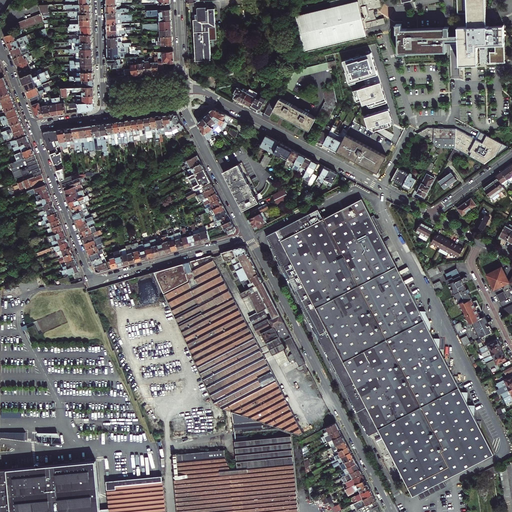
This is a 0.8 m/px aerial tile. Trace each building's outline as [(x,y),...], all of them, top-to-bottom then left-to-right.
[(381,7),(379,0),(335,0),(329,1),(331,7),(296,15),(305,50),(367,36),(365,29),(385,24),(384,18),(377,19),(376,17),(375,12),(374,9),(381,7)] [(491,64),(505,64),(505,47),(511,47),(510,28),(500,29),(501,22),(495,20),(495,29),(491,29),(489,0),(457,0),(458,14),(468,14),(469,27),(463,27),(463,37),(463,42),(464,68),(473,68),(484,67),(483,48),(485,48),(485,52),(490,52),(489,48),(496,48),(496,53),(491,53),(491,64)] [(194,34),(195,61),(210,60),(209,27),(216,26),(215,9),(208,9),(208,10),(206,10),(206,7),(197,8),(197,19),(193,19),(194,34)] [(162,10),(148,10),(148,16),(160,15),(160,21),(172,21),(172,19),(172,13),(171,11),(171,9),(162,10)] [(76,12),(70,12),(70,16),(75,16),(75,19),(80,19),(82,19),(80,11),(76,12)] [(82,19),(92,19),(91,11),(80,11),(82,19)] [(34,25),(31,17),(16,23),(18,31),(20,30),(34,25)] [(122,20),(124,20),(129,17),(117,18),(117,19),(112,19),(112,18),(107,18),(107,25),(115,25),(118,24),(121,21),(122,20)] [(82,19),(80,19),(80,24),(71,24),(71,25),(69,28),(84,27),(82,19)] [(172,21),(160,21),(156,25),(142,26),(142,31),(161,30),(172,29),(172,27),(172,21)] [(86,35),(84,27),(69,28),(69,27),(69,31),(77,31),(77,30),(78,30),(78,35),(81,35),(86,35)] [(86,35),(92,35),(92,27),(84,27),(86,35)] [(400,36),(401,44),(405,44),(406,57),(414,57),(414,55),(455,53),(455,42),(463,42),(463,37),(456,38),(455,29),(450,30),(450,31),(408,34),(407,29),(403,29),(403,36),(400,36)] [(18,31),(5,36),(6,38),(8,43),(19,39),(17,35),(18,34),(18,33),(21,32),(20,30),(18,31)] [(25,36),(19,39),(8,43),(9,46),(10,50),(26,44),(24,38),(26,38),(25,36)] [(122,36),(107,37),(107,43),(107,47),(119,47),(129,46),(130,46),(130,43),(122,43),(122,36)] [(153,44),(153,46),(173,45),(173,41),(173,36),(162,37),(162,43),(153,44)] [(14,58),(28,52),(26,48),(29,47),(27,43),(26,44),(10,50),(12,54),(14,58)] [(129,46),(119,47),(107,47),(107,52),(108,58),(120,58),(127,58),(126,53),(129,53),(129,46)] [(77,53),(77,57),(93,56),(93,52),(93,49),(75,49),(73,49),(70,50),(70,53),(77,53)] [(163,64),(174,63),(174,51),(158,52),(158,71),(163,71),(163,64)] [(18,68),(19,71),(30,66),(28,60),(30,59),(28,52),(14,58),(15,61),(18,68)] [(360,55),(344,60),(347,71),(350,82),(379,74),(372,52),(360,56),(360,55)] [(93,56),(77,57),(77,61),(71,61),(71,65),(93,64),(93,60),(93,56)] [(120,58),(108,58),(108,61),(108,64),(112,64),(112,66),(122,66),(122,63),(120,63),(120,58)] [(131,61),(130,58),(128,58),(129,62),(131,62),(131,64),(132,69),(132,75),(139,74),(138,63),(134,64),(133,61),(131,61)] [(139,74),(146,73),(145,63),(145,60),(142,60),(142,63),(138,63),(139,74)] [(328,62),(329,69),(329,70),(337,68),(335,60),(328,62)] [(313,73),(329,69),(328,62),(308,67),(313,73)] [(75,72),(77,72),(94,71),(94,67),(93,64),(71,65),(71,72),(75,72)] [(30,66),(19,71),(20,74),(21,77),(37,70),(35,65),(30,66)] [(308,67),(295,70),(287,85),(293,89),(299,77),(302,76),(313,73),(308,67)] [(38,74),(37,70),(21,77),(22,80),(24,84),(49,74),(48,70),(38,74)] [(71,79),(79,79),(94,78),(94,75),(94,71),(77,72),(77,76),(75,76),(71,76),(71,79)] [(26,91),(43,84),(49,82),(47,78),(51,77),(49,74),(24,84),(25,87),(26,91)] [(0,87),(8,84),(6,79),(5,76),(0,78),(0,87)] [(67,85),(67,87),(94,86),(94,82),(94,78),(79,79),(80,84),(67,85)] [(387,102),(381,82),(354,90),(357,101),(362,99),(363,104),(368,103),(370,108),(387,102)] [(0,96),(11,92),(9,87),(8,84),(0,87),(0,96)] [(27,94),(29,98),(41,93),(47,90),(51,89),(50,86),(44,88),(43,84),(26,91),(27,94)] [(333,85),(322,88),(325,101),(318,113),(323,116),(329,118),(337,103),(333,85)] [(94,86),(67,87),(62,88),(64,96),(69,96),(68,89),(73,89),(74,91),(79,91),(79,89),(80,89),(83,91),(83,95),(95,95),(95,93),(94,88),(94,86)] [(246,93),(238,88),(236,89),(234,92),(234,94),(236,94),(234,98),(237,100),(242,103),(249,92),(247,91),(246,93)] [(0,104),(14,99),(13,97),(11,92),(0,96),(0,104)] [(250,92),(249,92),(242,103),(246,105),(251,107),(256,98),(249,94),(250,92)] [(29,98),(31,102),(41,98),(41,93),(29,98)] [(77,96),(77,103),(95,103),(95,101),(95,95),(83,95),(77,96)] [(255,110),(259,112),(266,100),(257,95),(256,98),(251,107),(255,110)] [(49,102),(48,97),(45,97),(46,105),(43,106),(45,117),(47,116),(51,116),(49,102)] [(49,102),(51,116),(55,115),(59,114),(56,97),(52,98),(53,101),(49,102)] [(66,108),(65,104),(64,100),(60,100),(60,97),(56,97),(59,114),(61,114),(66,113),(66,108)] [(14,99),(0,104),(0,108),(2,108),(3,111),(16,106),(16,104),(14,99)] [(277,104),(273,111),(283,117),(299,125),(309,130),(315,118),(280,99),(277,104)] [(273,111),(277,104),(271,101),(262,117),(268,120),(273,111)] [(45,117),(43,106),(41,107),(39,102),(32,105),(36,116),(39,117),(42,117),(45,117)] [(93,109),(95,106),(95,103),(77,103),(78,107),(79,111),(82,111),(93,109)] [(19,112),(16,106),(3,111),(5,115),(0,116),(2,120),(19,113),(19,112)] [(225,129),(234,138),(237,133),(225,126),(230,117),(214,108),(211,110),(209,112),(225,129)] [(389,108),(367,114),(371,127),(373,126),(374,131),(392,125),(390,121),(393,120),(389,108)] [(203,118),(215,129),(219,125),(223,130),(225,129),(209,112),(206,115),(203,118)] [(8,126),(9,126),(22,120),(21,119),(19,113),(2,120),(3,124),(6,122),(8,126)] [(170,114),(173,134),(179,130),(181,130),(183,128),(177,115),(174,114),(173,113),(170,114)] [(167,114),(163,115),(165,131),(166,135),(173,134),(170,114),(167,114)] [(156,116),(159,137),(160,141),(162,141),(161,132),(165,131),(163,115),(159,115),(156,116)] [(152,132),(150,116),(147,117),(144,117),(146,133),(147,139),(153,138),(152,132)] [(153,138),(159,137),(156,116),(153,116),(150,116),(152,132),(153,138)] [(137,118),(139,134),(140,133),(141,140),(147,139),(146,133),(144,117),(140,118),(137,118)] [(140,140),(139,134),(137,118),(134,119),(131,119),(134,136),(137,135),(137,140),(140,140)] [(215,129),(203,118),(200,121),(198,123),(206,139),(211,137),(210,133),(211,133),(210,131),(211,130),(212,132),(215,129)] [(134,136),(131,119),(128,120),(125,120),(127,135),(130,135),(131,141),(134,141),(134,136)] [(3,136),(25,128),(24,124),(22,120),(9,126),(10,129),(2,132),(3,136)] [(128,142),(127,135),(125,120),(122,120),(119,121),(121,136),(122,143),(128,142)] [(113,122),(115,137),(116,142),(116,143),(122,143),(121,136),(119,121),(115,121),(113,122)] [(116,142),(115,137),(113,122),(109,122),(106,123),(109,138),(109,143),(116,142)] [(109,138),(106,123),(102,123),(99,124),(103,144),(104,155),(108,155),(106,138),(109,138)] [(99,145),(103,144),(99,124),(96,124),(92,125),(94,139),(98,138),(99,145)] [(85,126),(89,148),(89,150),(96,149),(94,139),(92,125),(88,125),(85,126)] [(330,148),(338,133),(336,132),(338,127),(334,125),(331,130),(323,144),(326,146),(330,148)] [(82,126),(79,127),(82,147),(85,146),(85,149),(89,148),(85,126),(82,126)] [(320,142),(323,144),(331,130),(325,126),(317,141),(320,142)] [(72,128),(75,144),(75,147),(76,150),(80,149),(80,151),(82,151),(82,149),(82,147),(79,127),(75,127),(72,128)] [(435,144),(438,147),(444,147),(454,148),(455,148),(459,150),(485,164),(508,147),(508,146),(481,132),(477,139),(456,128),(427,127),(417,133),(433,142),(435,144)] [(14,140),(27,134),(27,133),(25,128),(3,136),(5,140),(13,136),(14,140)] [(75,147),(75,144),(72,128),(69,128),(65,129),(68,146),(72,145),(73,147),(75,147)] [(63,147),(68,146),(65,129),(62,129),(58,130),(60,140),(61,146),(61,149),(63,148),(63,147)] [(61,146),(60,140),(58,130),(52,131),(45,132),(44,133),(43,134),(51,153),(57,151),(61,149),(61,146)] [(333,150),(337,152),(346,135),(347,132),(343,130),(340,135),(338,133),(330,148),(333,150)] [(30,141),(27,134),(14,140),(11,141),(12,145),(19,142),(20,145),(30,141)] [(346,135),(337,152),(344,156),(355,161),(369,147),(346,135)] [(261,145),(274,152),(279,143),(272,140),(266,136),(261,145)] [(30,141),(20,145),(13,147),(15,150),(22,148),(23,151),(32,147),(30,142),(30,141)] [(279,143),(274,152),(287,159),(287,158),(292,150),(285,147),(279,143)] [(23,151),(26,157),(35,154),(34,152),(33,148),(32,147),(23,151)] [(369,147),(355,161),(378,172),(387,156),(369,147)] [(453,162),(459,151),(454,148),(448,160),(453,162)] [(287,158),(295,162),(299,154),(295,152),(292,150),(287,158)] [(18,160),(26,157),(23,151),(16,154),(18,160)] [(58,153),(57,151),(51,153),(55,164),(56,164),(58,163),(59,164),(61,163),(61,162),(63,161),(61,151),(61,152),(58,153)] [(186,161),(197,155),(195,151),(184,157),(186,161)] [(35,176),(42,173),(40,166),(35,154),(26,157),(18,160),(10,163),(16,178),(32,171),(31,170),(33,170),(35,176)] [(299,154),(295,162),(292,167),(298,171),(305,158),(302,156),(299,154)] [(187,162),(190,168),(201,163),(199,158),(197,155),(186,161),(187,162)] [(259,164),(264,170),(270,159),(264,155),(259,164)] [(308,160),(305,158),(298,171),(301,173),(304,168),(307,169),(311,161),(308,160)] [(318,165),(311,161),(307,169),(302,178),(308,181),(314,171),(320,174),(323,168),(318,165)] [(191,175),(204,168),(203,166),(201,163),(190,168),(188,170),(188,171),(190,173),(191,175)] [(238,164),(223,172),(237,199),(243,211),(261,201),(241,163),(238,164)] [(511,168),(510,166),(509,165),(507,167),(507,168),(502,172),(507,179),(508,180),(510,183),(511,181),(511,168)] [(64,167),(57,170),(59,174),(61,179),(65,178),(64,167)] [(409,173),(398,167),(392,179),(403,185),(409,173)] [(206,171),(204,168),(191,175),(188,177),(192,183),(208,175),(206,171)] [(324,181),(329,171),(326,169),(323,168),(320,174),(318,178),(324,181)] [(323,183),(329,186),(336,174),(332,173),(329,171),(324,181),(323,183)] [(412,173),(410,172),(409,173),(403,185),(403,186),(410,190),(416,179),(412,177),(412,176),(412,173)] [(439,181),(445,189),(457,180),(451,172),(439,181)] [(507,179),(502,172),(501,172),(496,176),(497,178),(501,183),(507,179)] [(35,176),(5,187),(7,191),(14,188),(15,191),(23,187),(24,189),(38,183),(39,186),(46,184),(46,182),(42,173),(35,176)] [(427,174),(417,193),(425,197),(435,178),(427,174)] [(61,179),(63,184),(72,180),(72,175),(65,178),(61,179)] [(208,175),(192,183),(195,189),(211,181),(209,177),(208,175)] [(64,186),(65,189),(81,183),(88,181),(87,179),(85,180),(83,177),(80,178),(80,177),(72,180),(63,184),(64,186)] [(491,198),(505,188),(502,185),(501,183),(497,178),(484,188),(491,198)] [(189,199),(198,195),(214,186),(212,183),(211,181),(195,189),(186,194),(189,199)] [(81,183),(65,189),(66,193),(67,196),(79,191),(77,188),(82,186),(81,183)] [(39,186),(27,191),(28,192),(31,191),(32,193),(36,192),(39,199),(51,195),(50,192),(48,187),(46,184),(39,186)] [(201,200),(202,200),(217,192),(215,189),(214,186),(198,195),(201,200)] [(277,203),(290,197),(286,187),(273,193),(277,203)] [(69,201),(84,196),(88,194),(87,189),(84,191),(83,189),(79,191),(67,196),(68,199),(69,201)] [(217,192),(202,200),(205,205),(220,198),(218,194),(217,192)] [(88,194),(84,196),(69,201),(71,204),(72,207),(85,202),(89,201),(88,198),(90,197),(88,194)] [(52,198),(51,195),(39,199),(37,200),(38,203),(41,202),(42,205),(53,201),(52,198)] [(220,198),(205,205),(206,208),(205,209),(207,212),(223,204),(221,201),(220,198)] [(444,479),(493,454),(474,416),(468,405),(467,402),(462,391),(444,357),(439,348),(434,338),(430,331),(425,320),(362,198),(322,219),(318,211),(269,236),(370,433),(379,428),(413,495),(417,493),(444,479)] [(471,198),(457,208),(462,215),(476,205),(471,198)] [(253,213),(254,216),(263,212),(277,204),(275,199),(252,210),(253,213)] [(54,203),(53,201),(42,205),(39,206),(40,209),(43,208),(44,210),(55,206),(54,203)] [(73,210),(74,213),(86,208),(87,208),(85,202),(72,207),(73,210)] [(209,217),(213,216),(226,209),(224,206),(223,204),(207,212),(209,217)] [(55,206),(44,210),(41,212),(42,215),(46,213),(47,216),(57,212),(56,209),(55,206)] [(76,219),(87,215),(89,214),(86,208),(74,213),(75,216),(76,219)] [(226,209),(213,216),(215,221),(228,214),(227,211),(226,209)] [(488,216),(486,214),(487,212),(483,209),(481,212),(482,212),(475,224),(482,228),(483,228),(484,227),(485,226),(488,228),(492,220),(489,218),(489,217),(488,216)] [(46,223),(50,222),(60,218),(59,215),(57,212),(47,216),(43,217),(44,220),(43,220),(43,221),(43,222),(43,224),(43,225),(46,223)] [(254,229),(265,222),(264,221),(267,220),(263,212),(254,216),(248,220),(249,222),(250,224),(252,223),(254,226),(253,227),(254,229)] [(219,226),(222,224),(231,220),(230,217),(228,214),(215,221),(214,222),(215,224),(217,223),(219,226)] [(78,222),(79,225),(95,218),(94,215),(88,218),(87,215),(76,219),(78,222)] [(52,228),(62,224),(61,221),(60,218),(50,222),(46,223),(47,227),(51,225),(52,228)] [(95,218),(79,225),(80,227),(81,231),(91,227),(90,224),(96,222),(95,218)] [(222,224),(227,234),(234,232),(236,229),(233,224),(231,220),(222,224)] [(268,223),(267,222),(265,222),(254,229),(255,230),(268,223)] [(428,237),(428,238),(433,229),(421,222),(416,231),(421,233),(419,237),(426,241),(428,237)] [(509,225),(506,223),(499,236),(507,240),(511,230),(511,224),(510,224),(509,225)] [(56,233),(64,230),(63,226),(62,224),(52,228),(48,229),(49,231),(54,229),(56,233)] [(82,233),(83,236),(98,231),(96,225),(91,227),(81,231),(82,233)] [(191,245),(186,231),(185,228),(183,229),(185,236),(182,237),(185,247),(187,246),(191,245)] [(85,242),(95,239),(101,236),(104,235),(101,229),(98,231),(83,236),(84,239),(85,242)] [(56,240),(67,236),(65,232),(64,230),(56,233),(46,237),(48,243),(52,241),(56,240)] [(167,232),(168,234),(173,251),(177,249),(179,249),(175,235),(173,230),(167,232)] [(190,230),(186,231),(191,245),(193,245),(197,244),(194,234),(192,234),(190,230)] [(203,242),(200,232),(199,230),(193,232),(194,234),(197,244),(199,243),(203,242)] [(207,230),(200,232),(203,242),(206,241),(210,240),(208,232),(207,230)] [(436,233),(431,243),(440,248),(445,238),(436,233)] [(162,237),(167,252),(171,251),(173,251),(168,234),(162,236),(162,237)] [(182,248),(185,247),(182,237),(181,234),(175,235),(179,249),(182,248)] [(59,242),(60,244),(69,241),(67,238),(67,236),(56,240),(52,241),(54,244),(59,242)] [(95,239),(85,242),(87,245),(88,248),(97,245),(96,242),(102,240),(101,236),(95,239)] [(162,237),(156,239),(161,254),(164,253),(167,252),(162,237)] [(445,238),(440,248),(449,252),(454,243),(445,238)] [(161,254),(156,239),(150,241),(150,242),(155,256),(157,255),(161,254)] [(69,241),(60,244),(54,247),(56,250),(61,247),(62,250),(71,247),(70,244),(69,241)] [(89,251),(90,254),(99,251),(98,248),(104,245),(103,242),(97,245),(88,248),(89,251)] [(150,242),(145,244),(149,258),(152,257),(155,256),(150,242)] [(454,243),(449,252),(447,255),(452,258),(453,255),(458,257),(461,252),(463,248),(454,243)] [(126,246),(126,248),(131,263),(133,262),(136,261),(133,249),(133,248),(132,244),(126,246)] [(145,244),(139,245),(143,259),(145,259),(149,258),(145,244)] [(143,259),(139,245),(138,245),(136,245),(137,247),(133,248),(133,249),(136,261),(140,260),(143,259)] [(238,255),(247,250),(246,247),(242,246),(235,248),(238,255)] [(60,254),(61,257),(73,252),(72,249),(71,247),(62,250),(57,252),(58,255),(60,254)] [(131,263),(126,248),(120,250),(121,253),(125,265),(128,264),(131,263)] [(244,266),(235,248),(221,252),(224,261),(230,259),(237,273),(237,272),(244,267),(244,266)] [(99,251),(90,254),(91,256),(92,260),(100,257),(105,255),(104,253),(105,253),(103,249),(99,251)] [(114,252),(115,255),(119,266),(122,265),(125,265),(121,253),(120,250),(114,252)] [(247,250),(238,255),(241,261),(250,256),(247,250)] [(73,252),(61,257),(59,258),(61,264),(63,263),(75,258),(74,256),(73,252)] [(100,257),(92,260),(94,263),(95,266),(107,261),(105,255),(100,257)] [(109,257),(110,260),(113,268),(116,267),(119,266),(115,255),(109,257)] [(184,263),(155,271),(230,431),(264,428),(275,427),(275,425),(300,434),(303,432),(225,282),(223,283),(210,255),(190,261),(193,272),(195,278),(197,284),(191,287),(189,280),(187,274),(184,263)] [(241,261),(244,266),(253,262),(250,256),(241,261)] [(76,261),(75,258),(63,263),(65,269),(77,264),(76,261)] [(107,261),(95,266),(96,270),(98,271),(100,272),(113,268),(110,260),(107,261)] [(187,274),(193,272),(190,261),(187,262),(184,263),(187,274)] [(239,276),(256,267),(253,262),(244,266),(244,267),(237,272),(239,276)] [(68,274),(72,273),(80,270),(79,267),(77,264),(65,269),(63,270),(64,274),(67,273),(68,274)] [(440,272),(437,265),(427,270),(430,277),(440,272)] [(242,281),(259,273),(256,267),(239,276),(242,281)] [(491,272),(487,274),(493,287),(499,284),(498,283),(499,282),(500,284),(501,283),(500,281),(502,281),(503,282),(508,280),(502,267),(498,269),(498,270),(491,273),(491,272)] [(460,275),(457,268),(448,272),(452,279),(460,275)] [(478,334),(480,338),(493,331),(490,324),(487,325),(486,323),(489,322),(485,315),(481,317),(479,313),(473,302),(472,299),(472,298),(469,294),(466,296),(463,291),(464,290),(465,290),(465,289),(466,289),(466,288),(466,286),(460,275),(452,279),(448,272),(446,274),(450,283),(451,284),(451,285),(452,285),(452,286),(453,287),(453,288),(450,289),(453,294),(454,293),(457,298),(455,299),(461,312),(464,311),(465,313),(463,314),(465,318),(467,317),(476,335),(478,334)] [(242,281),(246,289),(263,281),(259,273),(242,281)] [(195,278),(189,280),(191,287),(197,284),(195,278)] [(499,284),(493,287),(494,289),(509,281),(508,280),(503,282),(501,283),(500,284),(499,284)] [(240,292),(243,297),(247,295),(248,297),(250,296),(258,312),(249,316),(258,334),(261,333),(267,343),(270,348),(270,349),(273,355),(286,348),(278,333),(281,332),(293,354),(291,356),(292,358),(294,356),(300,366),(306,363),(263,281),(246,289),(240,292)] [(440,281),(433,284),(437,291),(444,288),(440,281)] [(496,295),(500,302),(507,298),(504,291),(496,295)] [(511,304),(503,309),(507,316),(511,313),(511,304)] [(460,322),(453,325),(457,332),(464,329),(460,322)] [(467,335),(460,339),(463,346),(470,342),(470,341),(467,335)] [(479,348),(482,353),(500,345),(497,339),(479,348)] [(482,353),(484,358),(502,349),(500,345),(482,353)] [(484,358),(486,363),(504,354),(502,349),(484,358)] [(507,359),(504,354),(486,363),(489,368),(507,359)] [(511,375),(496,383),(499,388),(511,381),(511,375)] [(508,388),(509,389),(511,387),(511,381),(499,388),(500,391),(508,388)] [(501,393),(504,398),(511,394),(511,387),(509,389),(501,393)] [(325,434),(325,436),(339,429),(336,422),(327,427),(329,430),(326,432),(325,432),(326,433),(325,434)] [(342,434),(339,429),(325,436),(329,442),(342,434)] [(23,431),(0,431),(0,437),(23,440),(23,431)] [(59,432),(38,431),(38,441),(63,444),(59,432)] [(345,440),(342,434),(329,442),(331,447),(345,440)] [(298,511),(291,435),(282,436),(248,440),(247,436),(235,437),(235,438),(234,437),(237,467),(230,468),(224,449),(174,454),(179,511),(298,511)] [(345,440),(331,447),(328,449),(331,454),(333,453),(348,446),(345,440)] [(351,451),(348,446),(333,453),(336,459),(351,451)] [(351,451),(336,459),(332,461),(334,467),(340,464),(354,457),(351,451)] [(340,464),(343,469),(357,462),(354,457),(340,464)] [(100,511),(96,461),(0,469),(0,511),(100,511)] [(342,474),(343,476),(345,475),(359,468),(357,462),(343,469),(345,472),(342,474)] [(505,511),(511,511),(511,505),(511,502),(511,498),(510,495),(510,492),(509,489),(509,485),(508,482),(508,479),(507,476),(507,473),(506,470),(506,466),(499,467),(499,471),(500,474),(500,477),(501,480),(502,483),(502,487),(502,490),(503,493),(503,496),(504,499),(504,503),(505,506),(506,509),(505,511)] [(362,473),(359,468),(345,475),(347,481),(353,478),(362,473)] [(353,478),(356,483),(365,479),(362,473),(353,478)] [(106,481),(107,490),(117,489),(117,485),(163,481),(162,476),(106,481)] [(346,487),(347,488),(345,489),(347,493),(354,489),(356,491),(359,490),(368,485),(365,479),(356,483),(353,478),(347,481),(345,482),(347,486),(346,487)] [(448,485),(444,479),(417,493),(420,499),(448,485)] [(165,511),(163,481),(117,485),(117,489),(107,490),(109,511),(165,511)] [(370,488),(361,493),(352,497),(355,503),(373,493),(370,488)] [(325,504),(329,502),(324,493),(320,495),(325,504)] [(373,493),(355,503),(353,504),(357,510),(376,500),(373,493)]
